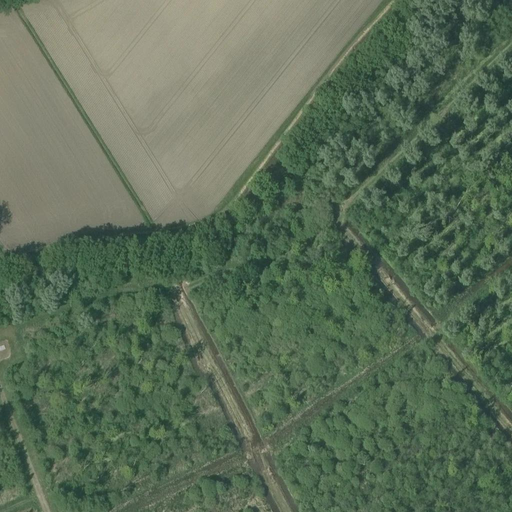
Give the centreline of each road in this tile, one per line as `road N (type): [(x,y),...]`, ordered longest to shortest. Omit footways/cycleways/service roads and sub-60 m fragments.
road 1 (track): [(0,319),(88,288),(264,263),(314,241),(511,46)]
road 2 (unclassified): [(511,428),(336,219)]
road 3 (track): [(287,511),(169,276)]
road 4 (unclassified): [(47,511),(0,387)]
